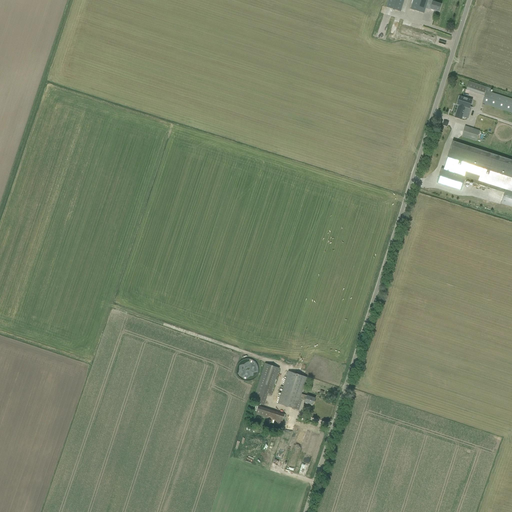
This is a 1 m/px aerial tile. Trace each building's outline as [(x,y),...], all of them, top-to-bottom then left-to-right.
[(387,0),(385,7),(400,12),(404,0),(387,0)] [(413,0),(410,9),(424,14),(426,6),(430,7),(430,10),(434,11),(434,10),(439,12),(441,5),(434,3),(434,0),(413,0)] [(439,45),(441,37),(438,36),(437,40),(434,39),(433,43),(439,45)] [(511,99),(489,92),(490,89),(469,81),(466,90),(483,96),(485,91),(486,91),(482,103),(511,112),(511,99)] [(457,109),(454,117),(461,120),(462,117),(462,116),(467,118),(470,109),(469,108),(469,107),(471,100),(459,97),(457,105),(458,105),(457,109)] [(476,141),(479,131),(465,126),(462,136),(476,141)] [(441,169),(436,183),(438,184),(460,191),(464,180),(504,193),(501,204),(503,204),(511,207),(511,165),(453,147),(445,170),(443,169),(441,169)] [(290,355),(290,356),(291,358),(291,360),(293,361),(294,362),(296,362),(298,362),(299,362),(301,361),(303,359),(304,357),(304,355),(304,353),(304,351),(302,350),(301,349),(299,348),(298,348),(296,348),(295,348),(294,348),(292,349),(291,351),(290,352),(290,355)] [(250,379),(249,378),(259,374),(253,357),(237,363),(239,368),(237,369),(241,382),(250,379)] [(270,395),(279,368),(265,364),(252,402),(264,406),(268,394),(270,395)] [(288,372),(277,404),(295,410),(299,398),(305,400),(305,402),(313,405),(315,398),(307,396),(301,394),(301,393),(303,394),(308,378),(288,372)] [(267,421),(280,425),(284,414),(258,406),(255,413),(268,419),(267,421)]
